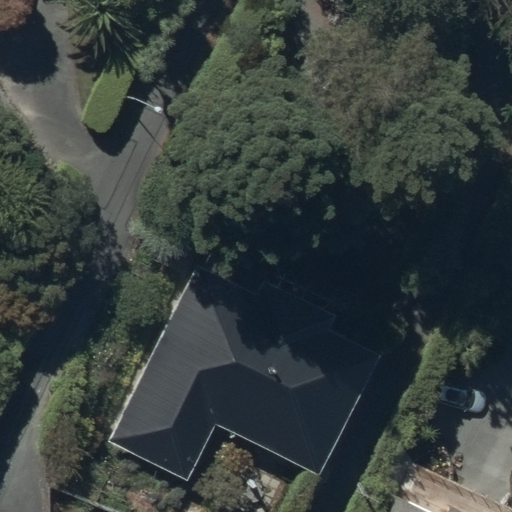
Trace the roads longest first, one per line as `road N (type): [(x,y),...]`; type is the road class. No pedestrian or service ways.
road 1 (residential): [(0,453),(204,0)]
road 2 (residential): [(511,100),(326,511)]
